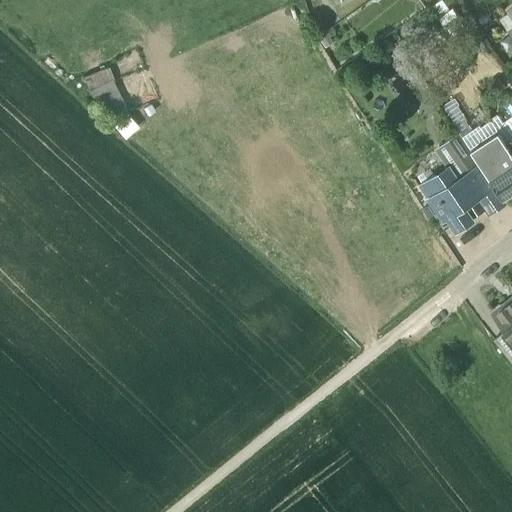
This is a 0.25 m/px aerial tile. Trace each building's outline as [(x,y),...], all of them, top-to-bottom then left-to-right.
[(107,70),(85,80),(107,124),(128,114),(107,70)] [(133,115),(119,126),(129,139),(143,127),(133,115)] [(511,152),(506,144),(499,133),(472,152),(495,186),(505,200),(511,195),(511,152)] [(460,134),(438,148),(451,168),(448,170),(456,183),(470,174),(482,166),(472,152),(460,134)] [(495,186),(482,166),(470,174),(484,194),(495,186)] [(456,183),(448,170),(421,187),(444,221),(447,219),(456,232),(472,221),(463,208),(476,199),(484,194),(470,174),(456,183)] [(484,194),(476,199),(489,218),(508,205),(505,200),(495,186),(484,194)] [(511,302),(495,315),(508,331),(511,336),(511,302)] [(511,336),(508,331),(493,342),(511,366),(511,336)]
